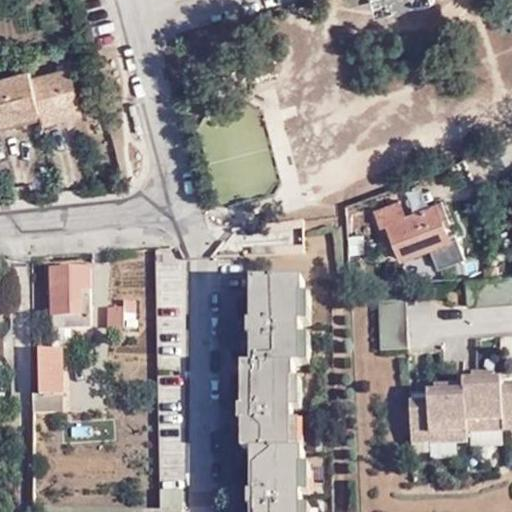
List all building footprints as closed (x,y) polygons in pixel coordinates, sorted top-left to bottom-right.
[(2,20),(11,39),(47,21),(38,2),(2,20)] [(38,113),(77,104),(67,64),(29,74),(27,66),(0,72),(0,115),(38,106),(38,113)] [(79,111),(77,104),(38,113),(38,106),(0,115),(0,123),(38,114),(41,121),(79,111)] [(399,200),(373,211),(379,226),(384,224),(399,262),(451,243),(443,219),(447,218),(441,202),(405,215),(399,200)] [(282,228),(282,241),(305,241),(305,228),(282,228)] [(90,269),(53,269),(54,329),(91,329),(90,269)] [(511,273),(484,276),(465,278),(467,300),(511,297),(511,273)] [(254,511),(253,511),(302,511),(302,499),(302,471),(302,453),(295,454),(294,453),(294,426),(294,411),(293,384),(293,368),(304,368),(303,339),(303,326),(303,298),(303,283),(251,282),(252,326),(242,326),(242,341),(247,341),(252,341),(252,368),(244,368),(244,411),(233,412),(233,427),(239,427),(244,427),(244,456),(253,456),(253,497),(243,497),(244,511),(249,511),(254,511)] [(312,299),(303,298),(303,326),(312,326),(312,299)] [(122,311),(108,311),(109,329),(133,328),(134,302),(122,302),(122,311)] [(381,349),(406,347),(403,302),(380,304),(381,349)] [(313,339),(303,339),(304,368),(312,368),(313,339)] [(39,397),(33,397),(33,401),(34,416),(60,415),(60,351),(39,351),(39,397)] [(431,399),(419,400),(420,431),(432,431),(468,429),(468,419),(504,418),(511,418),(511,385),(504,385),(504,377),(495,377),(466,378),(467,381),(466,389),(437,389),(431,389),(431,399)] [(414,440),(432,440),(432,431),(420,431),(419,400),(413,399),(414,440)] [(468,429),(504,427),(504,418),(468,419),(468,429)] [(468,441),(468,429),(432,431),(432,440),(432,442),(468,441)] [(432,442),(432,440),(414,440),(414,450),(432,449),(432,442)] [(310,471),(302,471),(302,499),(311,499),(310,471)] [(165,508),(47,502),(46,511),(187,511),(189,491),(166,490),(165,508)]
